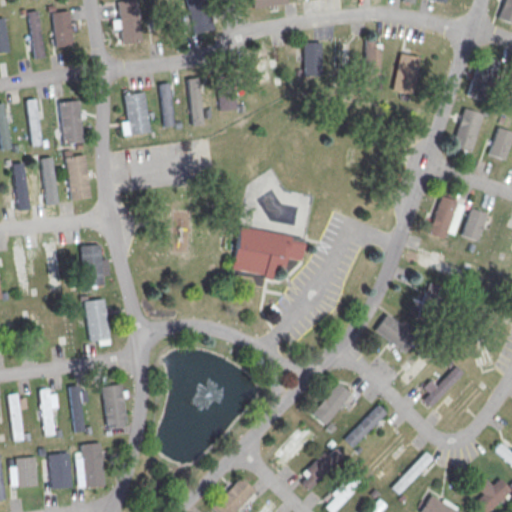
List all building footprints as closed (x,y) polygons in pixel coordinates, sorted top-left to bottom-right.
[(136,0),(116,0),(118,20),(117,20),(120,43),(140,41),(136,0)] [(199,0),(186,0),(188,19),(201,18),(199,0)] [(51,12),(55,46),(73,44),(68,9),(51,12)] [(28,11),(34,58),(43,56),(37,10),(28,11)] [(345,36),(331,36),(331,66),(345,66),(345,36)] [(378,38),(362,38),(362,86),(378,86),(378,38)] [(320,75),(320,41),(301,41),(301,75),(320,75)] [(270,48),(252,48),(252,83),(270,83),(270,48)] [(419,56),(400,51),(389,88),(408,93),(419,56)] [(464,91),(478,99),(497,64),(482,57),(464,91)] [(190,125),(202,124),(197,77),(185,78),(190,125)] [(161,126),(171,125),(168,82),(159,83),(161,126)] [(218,83),(218,109),(233,109),(233,83),(218,83)] [(511,87),(503,103),(511,107),(511,87)] [(123,92),(125,120),(120,120),(121,133),(147,132),(144,91),(123,92)] [(41,144),(34,98),(24,99),(32,145),(41,144)] [(62,143),(82,141),(78,99),(58,101),(62,143)] [(480,112),(461,107),(451,146),(470,151),(480,112)] [(502,159),(511,132),(496,126),(486,153),(502,159)] [(84,152),(64,154),(69,198),(89,196),(84,152)] [(57,203),(51,157),(42,158),(45,182),(37,183),(39,196),(47,195),(48,204),(57,203)] [(463,203),(440,195),(426,231),(449,240),(463,203)] [(485,213),(469,208),(460,235),(476,240),(485,213)] [(304,237),(237,225),(229,270),(273,278),(275,270),(285,272),(287,260),(299,263),(304,237)] [(100,284),(100,275),(106,274),(106,257),(99,257),(99,243),(79,244),(81,285),(100,284)] [(29,293),(25,246),(15,247),(18,294),(29,293)] [(463,280),(466,270),(423,254),(419,264),(463,280)] [(421,299),(434,305),(441,289),(428,283),(421,299)] [(102,297),(82,300),(88,345),(107,343),(102,297)] [(2,309),(2,352),(13,352),(13,309),(2,309)] [(29,312),(35,354),(45,352),(40,310),(29,312)] [(61,314),(65,351),(76,349),(71,313),(61,314)] [(403,351),(415,333),(384,313),(372,331),(403,351)] [(488,343),(478,346),(483,366),(493,363),(488,343)] [(406,384),(429,360),(419,350),(404,366),(407,369),(399,377),(406,384)] [(421,398),(428,405),(461,372),(454,364),(421,398)] [(349,392),(335,381),(309,413),(323,424),(349,392)] [(99,386),(105,426),(125,423),(118,383),(99,386)] [(72,432),(83,430),(79,403),(84,402),(82,384),(66,386),(72,432)] [(49,408),(54,407),(54,388),(39,388),(40,434),(50,434),(49,408)] [(7,393),(9,440),(19,439),(18,410),(22,410),(22,393),(7,393)] [(342,438),(350,446),(384,412),(376,404),(342,438)] [(313,432),(300,422),(270,459),(283,470),(313,432)] [(373,471),(406,438),(400,431),(367,464),(373,471)] [(76,487),(102,484),(98,441),(79,443),(79,453),(73,453),(76,487)] [(511,445),(506,451),(498,443),(493,448),(511,467),(511,445)] [(296,479),(307,489),(333,461),(323,451),(296,479)] [(389,486),(396,493),(431,458),(424,451),(389,486)] [(34,485),(34,457),(8,457),(8,485),(34,485)] [(333,511),(361,482),(352,473),(322,504),(329,511),(333,511)] [(213,511),(232,511),(253,490),(239,476),(208,507),(213,511)] [(498,477),(491,484),(484,477),(475,487),(481,493),(473,502),(483,511),(486,511),(509,489),(498,477)] [(461,511),(429,493),(418,511),(461,511)] [(362,511),(377,511),(385,505),(377,497),(362,511)] [(270,511),(276,506),(269,498),(255,511),(270,511)]
